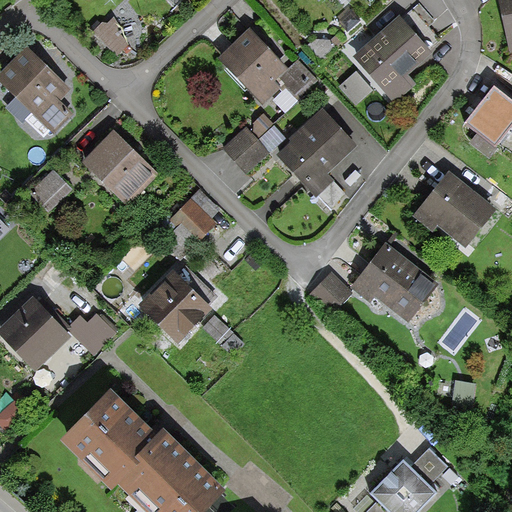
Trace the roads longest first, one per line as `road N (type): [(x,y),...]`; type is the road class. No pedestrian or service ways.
road 1 (residential): [(121,98),(286,253),(333,244),(466,66),(458,0)]
road 2 (residential): [(0,29),(48,29),(121,98)]
road 3 (residential): [(229,0),(121,98)]
